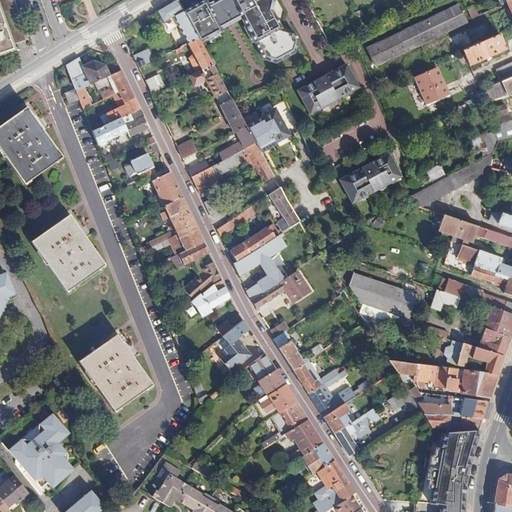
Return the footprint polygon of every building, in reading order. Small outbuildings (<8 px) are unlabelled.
[(0,0),(0,51),(15,46),(13,39),(26,34),(13,0),(0,0)] [(178,0),(176,0),(167,5),(174,17),(188,44),(199,39),(183,10),(178,0)] [(203,0),(202,0),(183,10),(199,39),(201,43),(221,31),(220,29),(206,3),(203,0)] [(237,0),(211,0),(206,3),(220,29),(245,15),(237,0)] [(237,0),(245,15),(267,55),(281,58),(298,49),(301,37),(297,28),(284,27),(274,8),(271,3),(277,0),(276,0),(237,0)] [(408,27),(366,48),(375,67),(431,40),(466,24),(457,4),(408,27)] [(174,17),(167,5),(157,11),(164,23),(174,17)] [(489,20),(467,30),(472,43),(473,44),(495,34),(489,20)] [(472,43),(467,30),(450,38),(456,51),(472,43)] [(507,49),(500,34),(490,38),(464,50),(470,65),(507,49)] [(199,39),(188,44),(194,55),(190,57),(198,72),(202,70),(213,65),(201,43),(199,39)] [(135,57),(139,67),(146,64),(151,62),(146,52),(135,57)] [(79,60),(66,68),(75,90),(79,101),(83,110),(92,106),(84,88),(96,82),(100,88),(114,82),(123,101),(133,96),(118,64),(106,69),(104,65),(94,62),(83,67),(79,60)] [(511,63),(496,70),(502,82),(511,77),(511,63)] [(213,65),(202,70),(207,79),(217,96),(227,91),(225,87),(213,65)] [(347,66),(298,91),(310,114),(358,88),(347,66)] [(198,72),(191,75),(195,84),(207,79),(202,70),(198,72)] [(438,70),(416,80),(427,105),(449,95),(438,70)] [(511,77),(502,82),(496,85),(501,98),(511,92),(511,77)] [(157,78),(146,82),(149,89),(152,94),(162,89),(157,78)] [(162,89),(152,94),(154,98),(164,93),(162,89)] [(79,101),(75,90),(66,95),(70,105),(79,101)] [(227,91),(217,96),(214,98),(234,134),(236,133),(247,127),(247,126),(227,91)] [(477,97),(460,105),(464,115),(487,103),(482,91),(476,94),(477,97)] [(459,102),(460,105),(477,97),(476,94),(459,102)] [(140,109),(133,96),(123,101),(125,105),(106,114),(111,123),(117,120),(140,109)] [(504,106),(490,110),(493,119),(507,115),(504,106)] [(149,128),(140,109),(117,120),(111,123),(92,133),(98,147),(100,145),(101,148),(104,147),(103,144),(127,133),(130,138),(149,128)] [(261,119),(247,126),(247,127),(257,144),(262,154),(277,145),(276,144),(290,136),(274,109),(260,118),(261,119)] [(21,110),(0,124),(0,159),(19,186),(57,160),(21,110)] [(508,118),(494,122),(496,130),(511,126),(508,118)] [(495,134),(494,142),(499,141),(511,137),(511,126),(511,127),(511,129),(495,134)] [(247,127),(236,133),(241,142),(221,152),(225,160),(229,158),(236,155),(239,153),(246,149),(257,144),(247,127)] [(477,149),(494,144),(494,142),(495,134),(492,129),(472,137),(477,149)] [(156,143),(153,138),(144,142),(146,147),(156,143)] [(193,141),(178,148),(184,160),(198,153),(193,141)] [(257,144),(246,149),(264,182),(273,176),(262,154),(257,144)] [(421,189),(400,200),(421,207),(439,198),(458,187),(491,170),(493,151),(453,172),(430,184),(431,186),(422,190),(421,189)] [(151,175),(156,172),(153,165),(147,153),(131,161),(138,175),(140,174),(142,180),(151,175)] [(202,173),(192,178),(200,195),(205,193),(203,190),(214,185),(211,180),(235,169),(234,167),(243,163),(239,153),(236,155),(229,158),(225,160),(210,169),(208,170),(202,173)] [(388,154),(338,179),(351,203),(400,177),(388,154)] [(111,155),(103,158),(106,165),(114,161),(111,155)] [(207,162),(189,171),(192,178),(202,173),(208,170),(210,169),(207,162)] [(182,197),(167,167),(156,172),(151,175),(152,179),(162,174),(163,177),(152,182),(164,206),(182,197)] [(414,174),(421,189),(425,187),(430,184),(424,170),(414,174)] [(273,176),(264,182),(270,194),(280,187),(277,183),(273,176)] [(136,183),(117,193),(119,199),(139,189),(136,183)] [(280,187),(270,194),(287,225),(296,218),(285,198),(280,187)] [(227,193),(224,194),(229,205),(232,203),(227,193)] [(224,194),(205,203),(211,217),(229,205),(224,194)] [(197,229),(182,197),(164,206),(166,211),(178,235),(179,238),(197,229)] [(511,217),(487,209),(488,200),(483,199),(482,211),(501,218),(499,225),(511,229),(511,217)] [(258,202),(217,229),(220,236),(225,233),(237,225),(262,208),(258,202)] [(460,207),(456,220),(474,226),(479,208),(467,204),(460,207)] [(372,225),(377,228),(384,218),(378,215),(372,225)] [(511,268),(503,266),(504,262),(476,252),(477,249),(467,245),(468,241),(475,244),(477,236),(511,248),(511,239),(474,226),(456,220),(445,216),(440,231),(454,237),(452,243),(463,247),(459,258),(476,265),(472,276),(507,288),(505,294),(511,296),(511,268)] [(42,232),(26,244),(61,294),(100,268),(64,217),(42,232)] [(282,228),(284,227),(280,222),(276,224),(278,227),(275,228),(271,223),(250,238),(230,251),(237,261),(246,255),(255,247),(267,239),(278,231),(282,228)] [(237,261),(234,263),(240,277),(261,262),(284,244),(283,242),(288,238),(282,228),(278,231),(267,239),(255,247),(246,255),(237,261)] [(203,242),(197,229),(179,238),(178,235),(154,247),(141,253),(148,270),(159,264),(164,262),(167,260),(179,254),(203,242)] [(209,255),(203,242),(179,254),(167,260),(164,262),(168,268),(173,266),(176,271),(209,255)] [(257,283),(246,290),(251,299),(283,277),(281,274),(298,262),(293,253),(277,264),(278,268),(257,282),(257,283)] [(168,268),(164,262),(159,264),(162,271),(168,268)] [(0,314),(4,301),(2,301),(4,293),(7,294),(8,290),(15,287),(4,266),(0,267),(0,314)] [(220,277),(216,268),(198,280),(203,289),(211,281),(220,277)] [(283,277),(251,299),(256,309),(285,289),(292,299),(308,289),(295,269),(283,277)] [(395,316),(392,324),(400,326),(446,340),(448,332),(409,320),(418,295),(400,290),(354,273),(350,286),(356,302),(395,316)] [(442,280),(438,290),(441,291),(460,298),(489,308),(511,315),(511,304),(484,295),(484,293),(449,281),(448,282),(442,280)] [(230,298),(222,281),(212,284),(202,295),(201,294),(192,304),(195,307),(201,318),(211,312),(210,310),(230,298)] [(460,298),(441,291),(434,309),(444,312),(447,304),(457,308),(460,298)] [(168,293),(158,297),(165,312),(174,309),(168,293)] [(511,335),(511,331),(511,315),(489,308),(484,320),(485,320),(484,324),(487,325),(478,349),(503,357),(511,335)] [(224,335),(233,327),(228,320),(218,328),(224,335)] [(224,335),(223,336),(230,345),(223,351),(226,355),(220,360),(230,373),(249,356),(236,340),(242,334),(249,329),(242,320),(233,327),(224,335)] [(392,324),(380,320),(378,326),(390,330),(392,324)] [(282,321),(269,329),(275,338),(286,331),(288,330),(282,321)] [(286,331),(275,338),(273,339),(293,370),(308,360),(310,358),(308,356),(302,359),(289,341),(292,340),(286,331)] [(118,337),(80,364),(116,414),(153,387),(118,337)] [(499,368),(503,357),(478,349),(452,342),(447,340),(444,350),(454,353),(451,364),(464,369),(467,358),(487,364),(484,374),(497,376),(499,368)] [(311,349),(315,354),(323,348),(320,344),(311,349)] [(284,385),(263,353),(252,363),(249,366),(268,396),(284,385)] [(308,360),(293,370),(300,380),(309,394),(322,383),(331,377),(329,372),(320,378),(308,360)] [(435,367),(389,361),(395,370),(397,373),(417,376),(417,381),(433,383),(435,367)] [(459,371),(440,368),(437,388),(445,389),(449,393),(456,394),(457,381),(460,382),(460,379),(458,379),(458,376),(459,371)] [(495,381),(497,376),(484,374),(464,371),(462,382),(493,386),(495,381)] [(407,382),(404,384),(406,387),(424,415),(448,418),(451,418),(452,408),(450,408),(422,405),(423,401),(414,387),(411,388),(407,382)] [(491,392),(493,386),(462,382),(461,395),(489,399),(491,392)] [(322,383),(309,394),(324,418),(344,404),(353,398),(355,397),(349,388),(330,400),(325,392),(326,390),(322,383)] [(194,387),(202,406),(208,401),(202,384),(194,387)] [(295,401),(284,385),(268,396),(254,405),(264,422),(270,419),(278,412),(295,401)] [(224,386),(210,399),(213,403),(228,391),(224,386)] [(353,398),(344,404),(347,407),(356,401),(353,398)] [(451,398),(450,408),(452,408),(457,409),(458,399),(451,398)] [(461,420),(482,419),(483,416),(486,409),(487,403),(464,400),(461,420)] [(308,421),(295,401),(278,412),(270,419),(278,434),(261,445),(264,450),(286,435),(308,421)] [(344,404),(324,418),(326,421),(334,434),(350,423),(355,420),(347,407),(344,404)] [(45,431),(15,456),(28,472),(31,469),(34,472),(32,474),(41,487),(49,480),(52,484),(73,466),(68,459),(66,461),(61,456),(66,452),(57,442),(66,435),(60,428),(63,426),(52,413),(40,424),(45,431)] [(448,418),(424,415),(426,418),(433,428),(446,430),(448,418)] [(462,430),(462,432),(479,431),(481,425),(482,419),(461,420),(462,430)] [(322,443),(308,421),(286,435),(292,444),(295,442),(298,447),(287,454),(293,462),(301,457),(307,453),(322,443)] [(350,423),(334,434),(347,453),(349,456),(372,441),(367,433),(356,440),(352,434),(355,432),(350,423)] [(440,511),(463,511),(465,476),(479,431),(442,434),(439,449),(442,451),(440,462),(436,461),(434,476),(437,477),(436,489),(431,489),(430,502),(440,505),(440,511)] [(333,461),(322,443),(307,453),(301,457),(312,474),(317,471),(333,461)] [(197,457),(188,466),(206,476),(214,482),(219,479),(200,467),(202,462),(197,457)] [(354,493),(333,461),(317,471),(327,486),(315,494),(319,500),(313,504),(318,511),(325,511),(333,507),(351,495),(354,493)] [(151,496),(169,508),(171,505),(169,504),(171,500),(174,501),(175,499),(188,507),(189,504),(195,507),(193,510),(191,511),(233,511),(220,504),(219,500),(205,492),(202,493),(177,477),(180,471),(167,462),(158,477),(165,482),(158,492),(155,490),(151,496)] [(511,475),(509,474),(499,479),(497,491),(495,503),(511,507),(511,506),(511,475)] [(0,505),(4,510),(23,494),(8,476),(0,482),(0,505)] [(137,491),(128,502),(126,505),(131,507),(127,511),(151,511),(154,505),(140,499),(143,495),(137,491)] [(362,511),(351,495),(333,507),(336,511),(362,511)] [(67,511),(98,511),(101,508),(94,498),(90,501),(86,497),(67,511)] [(511,511),(511,506),(511,507),(495,503),(494,511),(511,511)]
